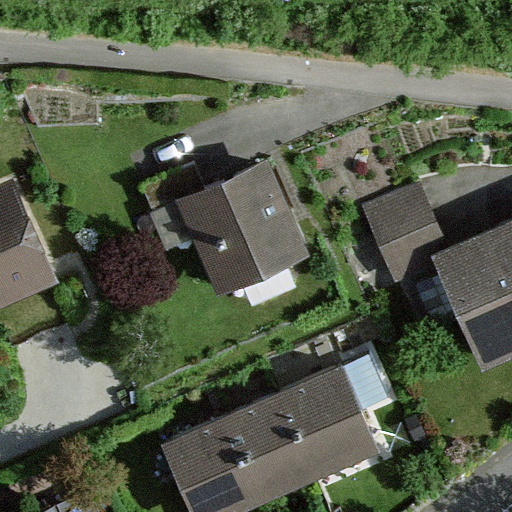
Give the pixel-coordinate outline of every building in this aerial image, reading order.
[(271,150),(181,192),(227,290),(317,248),(271,150)] [(11,171),(0,176),(0,306),(62,276),(11,171)] [(448,248),(419,181),(363,204),(394,282),(435,265),(431,256),(448,248)] [(511,357),(511,235),(506,222),(448,248),(431,256),(435,265),(481,372),(511,357)] [(336,365),(277,393),(319,480),(377,453),(336,365)] [(277,393),(221,419),(261,507),(319,480),(277,393)] [(221,419),(162,445),(191,511),(250,511),(261,507),(221,419)] [(61,511),(57,500),(27,511),(61,511)]
